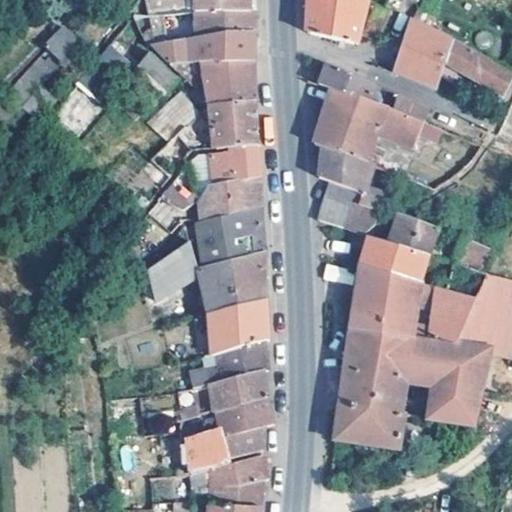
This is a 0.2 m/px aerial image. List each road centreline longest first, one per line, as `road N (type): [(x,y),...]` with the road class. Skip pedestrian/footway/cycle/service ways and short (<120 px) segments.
road 1 (secondary): [(294,511),(301,323),(282,0)]
road 2 (unknown): [(511,428),(474,463),(396,498),(297,485)]
